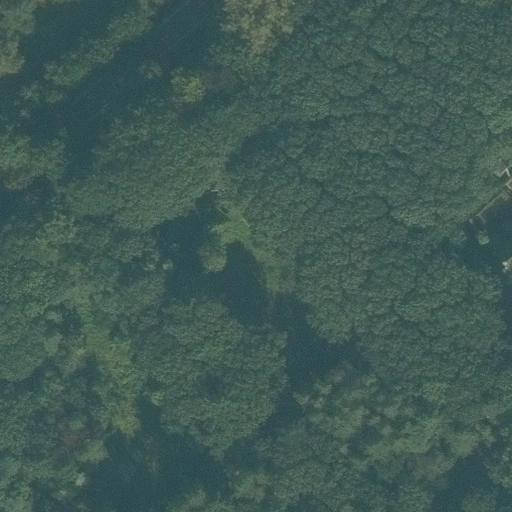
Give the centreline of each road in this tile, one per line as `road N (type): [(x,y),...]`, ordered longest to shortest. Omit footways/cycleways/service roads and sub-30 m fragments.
road 1 (secondary): [(0,181),(203,0)]
road 2 (residential): [(422,511),(431,488),(511,422)]
